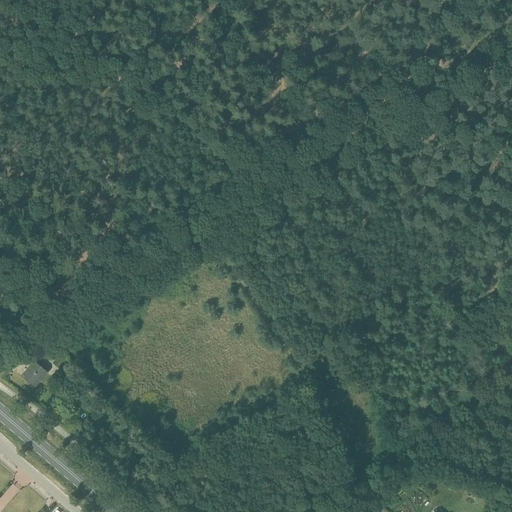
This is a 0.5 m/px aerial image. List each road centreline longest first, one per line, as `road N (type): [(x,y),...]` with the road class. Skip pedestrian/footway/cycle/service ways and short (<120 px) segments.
road 1 (track): [(209,225),(511,24)]
road 2 (track): [(209,225),(318,394),(362,492),(383,511)]
road 3 (track): [(0,363),(209,225)]
road 4 (primary): [(115,511),(0,411)]
